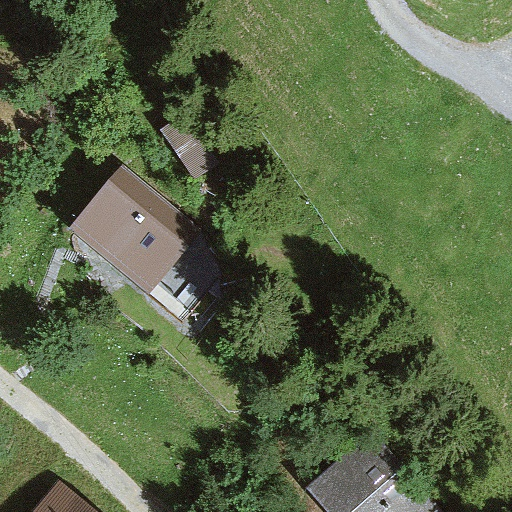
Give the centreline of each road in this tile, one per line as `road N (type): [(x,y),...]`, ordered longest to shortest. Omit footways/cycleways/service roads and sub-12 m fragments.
road 1 (track): [(140,511),(0,391)]
road 2 (track): [(369,0),(406,46),(511,109)]
